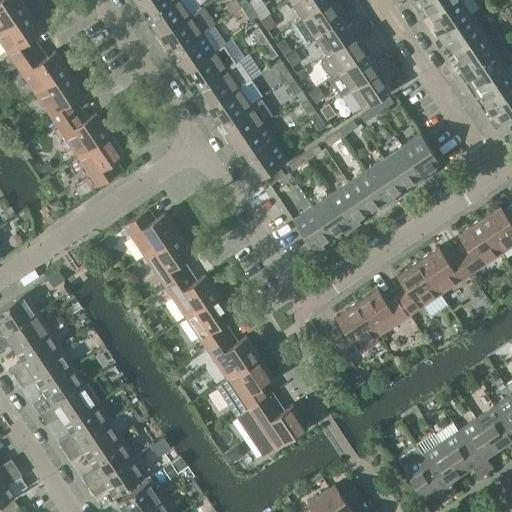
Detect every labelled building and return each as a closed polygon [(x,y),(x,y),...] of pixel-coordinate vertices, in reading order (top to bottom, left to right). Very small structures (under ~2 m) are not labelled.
[(0,0),(0,28),(28,10),(21,0),(0,0)] [(135,0),(142,10),(146,7),(152,15),(172,0),(135,0)] [(159,35),(190,14),(180,0),(172,0),(152,15),(157,22),(152,25),(159,35)] [(241,7),(236,0),(226,7),(231,14),(241,7)] [(290,0),(302,18),(329,0),(290,0)] [(329,0),(302,18),(295,23),(307,41),(315,36),(342,18),(336,10),(341,7),(338,4),(343,0),(329,0)] [(431,15),(453,0),(414,0),(420,8),(424,5),(431,15)] [(462,0),(453,0),(431,15),(437,25),(433,28),(438,36),(472,14),(462,0)] [(246,3),(240,7),(250,21),(256,17),(246,3)] [(190,14),(159,35),(166,46),(171,43),(176,50),(203,33),(203,32),(214,25),(202,7),(191,15),(190,14)] [(0,40),(15,63),(39,47),(33,37),(42,31),(28,10),(0,28),(0,40)] [(472,14),(438,36),(444,44),(448,41),(455,51),(484,31),(472,14)] [(268,33),(277,27),(270,16),(261,22),(268,33)] [(342,18),(315,36),(326,54),(367,27),(362,19),(353,25),(351,22),(346,25),(342,18)] [(261,46),(267,42),(256,27),(251,31),(261,46)] [(367,27),(326,54),(322,57),(322,65),(326,71),(334,75),(339,72),(366,54),(360,46),(365,43),(362,39),(372,33),(367,27)] [(462,72),(496,49),(484,31),(455,51),(462,61),(457,64),(462,72)] [(203,33),(176,50),(181,58),(176,61),(184,72),(215,50),(203,33)] [(284,56),(292,51),(284,40),(277,45),(284,56)] [(267,42),(261,46),(270,60),(276,56),(267,42)] [(226,43),(215,50),(184,72),(191,82),(195,79),(200,87),(238,61),(226,43)] [(496,49),(462,72),(468,80),(472,77),(479,87),(511,64),(511,52),(505,43),(496,49)] [(39,47),(15,63),(35,93),(69,70),(55,51),(46,57),(39,47)] [(299,64),(292,53),(285,58),(292,69),(299,64)] [(366,54),(339,72),(351,90),(391,62),(386,55),(377,61),(375,58),(370,61),(366,54)] [(207,107),(239,86),(250,79),(238,61),(200,87),(205,94),(201,97),(207,107)] [(391,62),(351,90),(363,108),(390,90),(384,81),(389,79),(386,75),(396,69),(391,62)] [(285,82),(291,78),(281,63),(275,66),(285,82)] [(511,64),(479,87),(486,97),(481,100),(486,107),(511,90),(511,64)] [(69,70),(35,93),(56,125),(80,108),(74,99),(83,92),(69,70)] [(291,78),(285,82),(295,96),(300,92),(291,78)] [(239,86),(207,107),(214,118),(219,115),(224,123),(251,104),(239,86)] [(318,87),(309,93),(317,104),(326,97),(318,87)] [(511,117),(511,90),(486,107),(492,116),(496,113),(504,124),(511,117)] [(374,106),(378,112),(393,102),(390,96),(374,106)] [(309,117),(315,113),(305,99),(299,102),(309,117)] [(251,104),(224,123),(229,130),(225,133),(232,144),(263,123),(251,104)] [(330,104),(321,110),(328,121),(337,114),(330,104)] [(378,112),(374,106),(360,116),(364,121),(378,112)] [(80,108),(56,125),(77,155),(110,133),(96,112),(87,118),(80,108)] [(315,113),(309,117),(319,132),(324,128),(315,113)] [(338,131),(342,136),(357,126),(353,121),(338,131)] [(263,123),(232,144),(238,153),(243,150),(248,158),(275,140),(263,123)] [(342,136),(338,131),(324,140),(328,146),(342,136)] [(400,146),(423,179),(432,173),(429,169),(440,161),(420,132),(400,146)] [(110,133),(77,155),(98,186),(122,169),(115,159),(124,153),(110,133)] [(288,159),(275,140),(248,158),(253,166),(249,169),(256,180),(288,159)] [(302,155),(306,160),(321,150),(317,145),(302,155)] [(423,179),(400,146),(382,158),(402,187),(413,179),(416,184),(423,179)] [(306,160),(302,155),(288,164),(292,170),(306,160)] [(393,193),(402,187),(382,158),(365,170),(387,203),(396,197),(393,193)] [(281,169),(266,179),(270,184),(285,174),(281,169)] [(380,208),(387,203),(365,170),(347,182),(367,210),(377,203),(380,208)] [(329,194),(352,227),(360,221),(357,217),(367,210),(347,182),(329,194)] [(311,206),(330,235),(341,227),(344,232),(352,227),(329,194),(311,206)] [(65,206),(58,196),(48,202),(54,212),(65,206)] [(479,219),(502,252),(511,245),(511,215),(509,217),(500,205),(479,219)] [(330,235),(311,206),(293,218),(315,251),(324,245),(321,241),(330,235)] [(144,255),(178,233),(164,212),(155,218),(148,208),(124,225),(144,255)] [(457,252),(470,273),(502,252),(479,219),(458,233),(467,246),(457,252)] [(165,286),(189,270),(183,260),(192,254),(178,233),(144,255),(165,286)] [(418,260),(440,294),(470,273),(457,252),(447,259),(439,246),(418,260)] [(440,294),(418,260),(397,274),(405,287),(395,294),(409,313),(409,314),(440,294)] [(189,270),(165,286),(186,317),(219,294),(205,273),(196,280),(189,270)] [(378,335),(409,314),(409,313),(395,294),(386,300),(378,287),(356,302),(378,335)] [(0,336),(38,310),(26,292),(0,309),(0,336)] [(206,347),(230,331),(224,321),(233,315),(219,294),(186,317),(206,347)] [(378,335),(356,302),(336,315),(344,328),(334,335),(331,330),(321,337),(336,359),(346,352),(348,355),(378,335)] [(0,350),(10,344),(16,352),(43,333),(51,328),(38,310),(0,336),(0,350)] [(9,368),(16,378),(55,351),(63,346),(51,328),(43,333),(16,352),(21,360),(9,368)] [(230,331),(206,347),(226,377),(260,355),(246,335),(237,341),(230,331)] [(40,388),(65,371),(75,364),(63,346),(55,351),(16,378),(22,388),(34,379),(40,388)] [(260,355),(216,384),(237,415),(268,395),(268,394),(261,385),(274,377),(260,355)] [(33,404),(40,413),(75,390),(87,382),(75,364),(65,371),(40,388),(45,396),(33,404)] [(498,374),(495,368),(489,372),(492,378),(498,374)] [(59,415),(64,424),(88,407),(99,400),(87,382),(75,390),(40,413),(47,423),(59,415)] [(268,395),(237,415),(264,454),(307,425),(292,404),(280,412),(273,402),(276,400),(271,392),(268,394),(268,395)] [(494,406),(511,433),(511,393),(494,406)] [(58,440),(64,450),(111,418),(99,400),(88,407),(64,424),(70,433),(58,440)] [(511,433),(494,406),(476,418),(496,448),(507,441),(511,447),(511,433)] [(83,452),(88,460),(123,436),(111,418),(64,450),(71,460),(83,452)] [(496,448),(476,418),(458,430),(486,472),(494,467),(486,455),(496,448)] [(439,442),(460,472),(471,465),(479,477),(486,472),(458,430),(439,442)] [(82,476),(88,486),(135,454),(123,436),(88,460),(94,468),(82,476)] [(171,447),(164,437),(154,443),(161,453),(171,447)] [(460,472),(439,442),(422,454),(450,497),(458,491),(450,479),(460,472)] [(233,445),(222,453),(229,463),(237,457),(238,452),(233,445)] [(422,454),(416,446),(398,458),(424,497),(435,489),(444,501),(450,497),(422,454)] [(148,473),(135,454),(88,486),(95,496),(107,488),(113,497),(148,473)] [(0,477),(16,466),(11,458),(0,465),(0,477)] [(178,472),(171,462),(163,467),(170,478),(178,472)] [(22,475),(16,466),(0,477),(0,504),(15,495),(8,484),(22,475)] [(142,511),(164,497),(152,478),(117,502),(123,511),(121,511),(142,511)] [(349,511),(365,501),(357,490),(345,499),(335,484),(307,502),(313,511),(349,511)] [(174,511),(164,497),(142,511),(174,511)] [(11,511),(19,507),(15,501),(1,510),(2,511),(11,511)] [(372,511),(365,501),(349,511),(372,511)]
